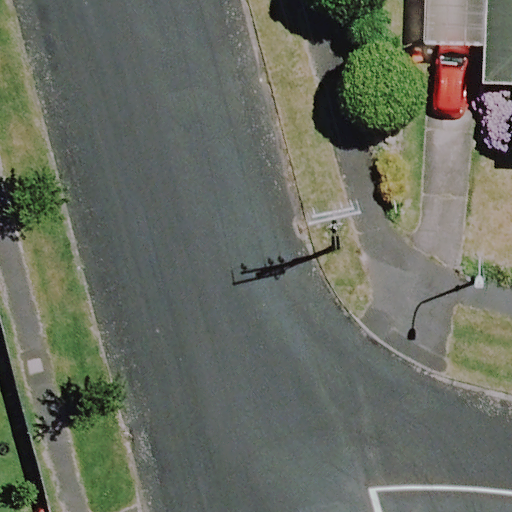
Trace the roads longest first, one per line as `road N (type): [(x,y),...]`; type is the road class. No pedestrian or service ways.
road 1 (residential): [(134,0),(270,500)]
road 2 (residential): [(511,493),(375,489),(270,500)]
